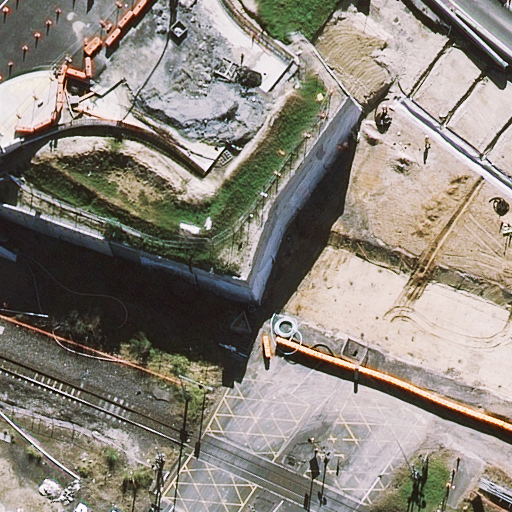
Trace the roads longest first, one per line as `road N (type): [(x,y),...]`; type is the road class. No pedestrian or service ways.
road 1 (track): [(0,295),(460,448),(511,474)]
road 2 (motorway): [(511,277),(244,122),(106,0)]
